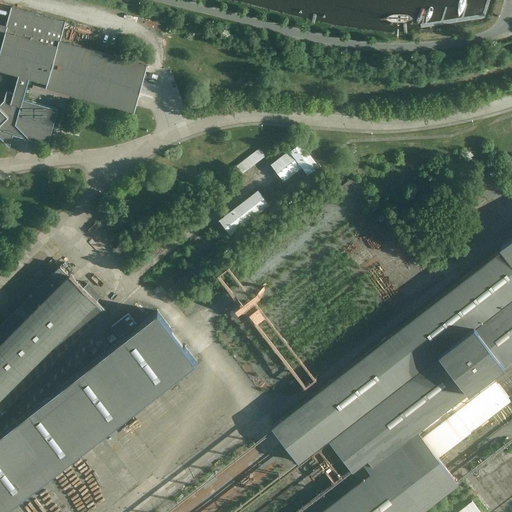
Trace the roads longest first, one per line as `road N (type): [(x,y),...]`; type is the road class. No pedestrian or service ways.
road 1 (unknown): [(252,411),(382,330),(511,213)]
road 2 (unknown): [(134,272),(252,411)]
road 3 (unknown): [(252,411),(136,511)]
